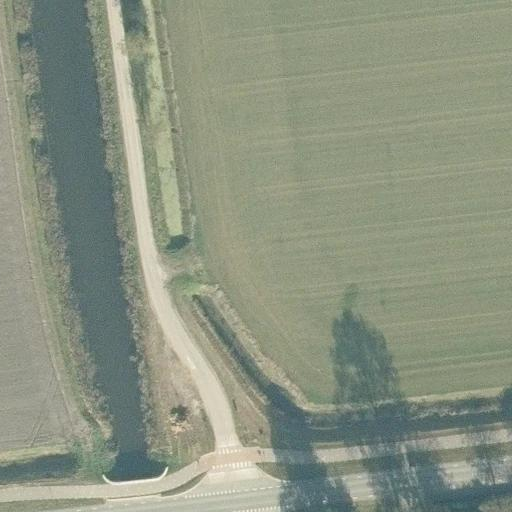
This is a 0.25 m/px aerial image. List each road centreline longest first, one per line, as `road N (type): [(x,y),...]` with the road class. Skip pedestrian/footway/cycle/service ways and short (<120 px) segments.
road 1 (unclassified): [(236,501),(208,383),(146,263),(112,0)]
road 2 (primary): [(236,501),(511,468)]
